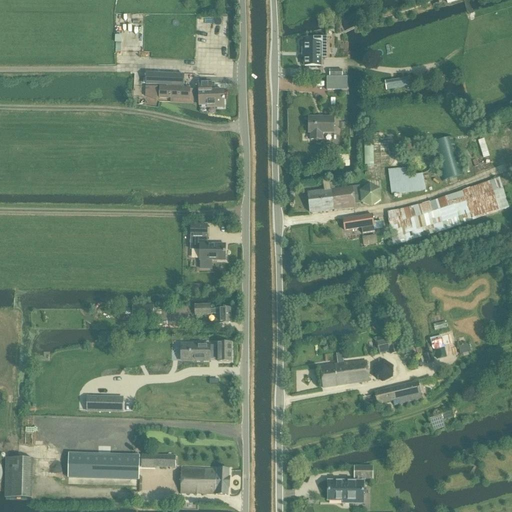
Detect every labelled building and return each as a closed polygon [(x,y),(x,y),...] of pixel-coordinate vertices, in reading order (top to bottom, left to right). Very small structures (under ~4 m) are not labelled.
[(306,44),(303,44),(303,52),(304,52),(304,66),(321,67),(321,58),(329,58),(329,38),(318,39),(314,39),(314,44),(306,44)] [(146,80),(146,85),(167,86),(167,88),(160,87),(160,99),(194,100),(194,90),(190,90),(190,89),(183,89),(183,87),(184,76),(179,75),(146,74),(146,80)] [(327,91),(346,91),(346,78),(327,78),(327,91)] [(412,87),(411,78),(384,82),(386,91),(412,87)] [(223,91),(211,91),(211,83),(199,84),(200,106),(214,106),(214,108),(224,108),(223,91)] [(334,134),(334,118),(309,118),(309,134),(310,134),(310,140),(322,140),(322,134),(334,134)] [(444,181),(462,177),(451,138),(433,143),(444,181)] [(365,168),(374,167),(373,144),(364,144),(365,168)] [(430,161),(431,159),(430,156),(429,153),(428,151),(426,149),(423,148),(420,148),(418,148),(415,149),(413,151),(411,153),(410,156),(410,158),(410,161),(411,164),(413,166),(415,167),(417,169),(420,169),(423,169),(425,168),(428,166),(429,164),(430,161)] [(422,175),(409,176),(408,169),(388,171),(391,195),(425,191),(422,175)] [(390,212),(387,213),(390,231),(393,246),(407,243),(407,242),(435,234),(435,235),(454,228),(508,209),(503,190),(499,178),(463,192),(430,203),(400,210),(390,212)] [(324,191),(308,193),(311,214),(355,208),(353,188),(330,190),(329,184),(329,181),(323,182),(324,191)] [(381,201),(380,190),(369,185),(360,192),(361,204),(372,209),(381,201)] [(372,215),(343,220),(344,231),(357,229),(361,229),(362,235),(374,233),(374,231),(382,230),(381,221),(373,223),(372,215)] [(191,238),(191,245),(200,245),(200,261),(200,269),(211,269),(211,261),(225,261),(225,258),(225,245),(207,245),(207,235),(207,226),(191,226),(191,238)] [(207,305),(194,306),(195,316),(211,315),(215,314),(215,324),(231,323),(231,308),(214,309),(214,310),(211,310),(211,305),(207,305)] [(153,316),(153,306),(133,307),(134,317),(153,316)] [(384,353),(397,350),(393,335),(375,339),(378,351),(383,350),(384,353)] [(450,335),(431,340),(433,349),(434,348),(437,360),(446,357),(444,346),(452,344),(450,335)] [(189,353),(189,355),(189,362),(198,362),(210,361),(209,359),(218,359),(218,362),(231,362),(231,344),(218,344),(218,347),(209,347),(209,345),(207,345),(189,346),(189,353)] [(369,382),(366,362),(343,364),(342,353),(336,354),(338,365),(320,367),(323,389),(369,382)] [(394,406),(421,400),(418,383),(375,393),(377,404),(393,401),(394,406)] [(88,398),(87,412),(122,413),(123,399),(88,398)] [(443,420),(453,417),(450,408),(440,411),(440,412),(428,416),(430,424),(443,420)] [(176,457),(154,456),(139,455),(139,456),(69,453),(68,477),(139,479),(139,469),(155,470),(155,468),(176,469),(176,457)] [(32,499),(33,459),(6,459),(5,498),(32,499)] [(354,480),(373,480),(373,467),(354,468),(354,480)] [(217,470),(217,471),(182,469),(181,494),(215,495),(215,496),(228,496),(228,489),(229,489),(230,478),(229,478),(229,471),(217,470)] [(328,482),(328,501),(350,501),(350,504),(363,504),(363,502),(363,493),(363,482),(328,482)]
